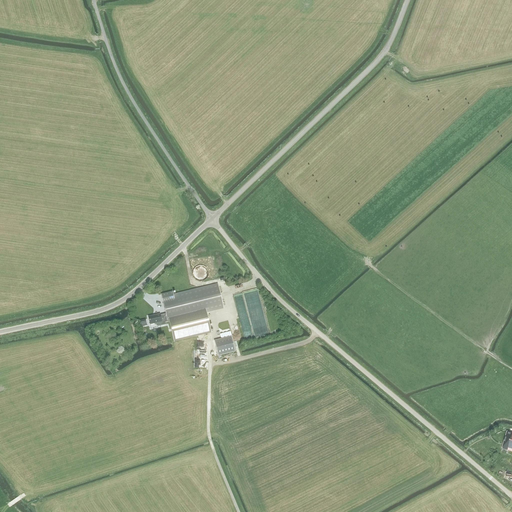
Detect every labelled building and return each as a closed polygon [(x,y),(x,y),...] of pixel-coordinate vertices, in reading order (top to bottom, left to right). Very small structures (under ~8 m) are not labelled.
[(149,317),(151,325),(157,323),(158,326),(162,325),(166,324),(165,323),(170,322),(207,312),(224,308),(218,284),(173,295),(172,292),(161,295),(166,314),(160,315),(160,314),(149,317)] [(251,319),(255,336),(268,333),(259,289),(242,293),(243,296),(236,298),(242,326),(247,325),(246,320),(251,319)] [(211,333),(207,312),(170,322),(174,342),(196,337),(211,333)] [(232,337),(214,341),(218,356),(235,352),(232,337)] [(261,359),(257,358),(256,358),(253,359),(250,360),(247,362),(246,364),(245,367),(244,370),(244,374),(246,376),(247,379),(248,380),(251,382),(253,382),(256,383),(257,383),(260,382),(265,380),(265,379),(268,375),(269,371),(268,367),(267,365),(263,361),(261,359)] [(511,432),(507,431),(502,449),(511,451),(511,432)]
